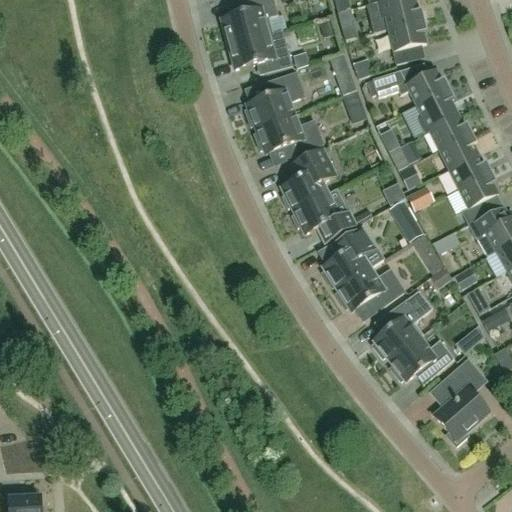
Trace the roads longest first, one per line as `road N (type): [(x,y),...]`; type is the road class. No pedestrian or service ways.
road 1 (residential): [(452,498),(365,404),(255,237),(209,132),(176,0)]
road 2 (secondary): [(174,511),(0,225)]
